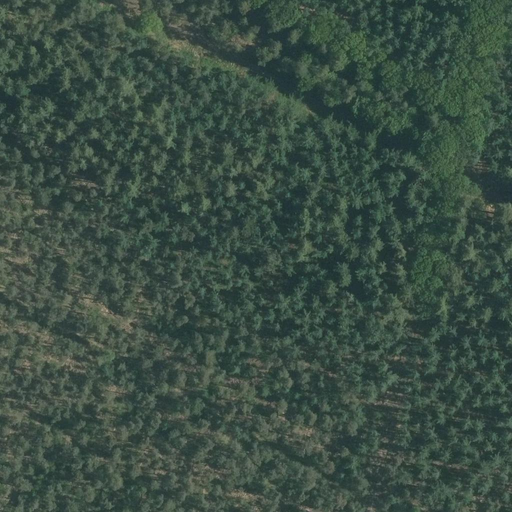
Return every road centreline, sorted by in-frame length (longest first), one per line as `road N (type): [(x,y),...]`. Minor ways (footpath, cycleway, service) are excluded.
road 1 (track): [(368,511),(484,0)]
road 2 (track): [(114,0),(447,165)]
road 3 (track): [(200,511),(0,398)]
